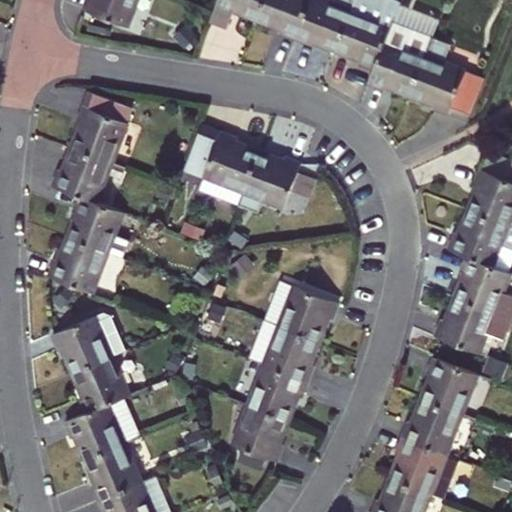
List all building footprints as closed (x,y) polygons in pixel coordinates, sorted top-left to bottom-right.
[(135,26),(145,0),(97,0),(94,10),(135,26)] [(274,0),(227,0),(219,22),(236,28),(242,11),(266,21),(274,0)] [(274,0),(266,21),(290,30),(289,34),(305,40),(320,0),(274,0)] [(326,0),(320,0),(305,40),(320,46),(321,43),(344,52),(365,0),(343,0),(341,6),(326,0)] [(378,0),(365,0),(344,52),(368,61),(366,64),(383,71),(402,23),(405,15),(407,11),(378,0)] [(411,17),(405,15),(402,23),(408,25),(411,17)] [(402,23),(383,71),(377,86),(392,92),(393,88),(418,98),(441,38),(408,25),(402,23)] [(463,47),(441,38),(418,98),(440,107),(439,111),(474,125),(492,81),(455,66),(463,47)] [(90,127),(80,151),(120,166),(142,110),(99,94),(86,126),(90,127)] [(246,140),(210,126),(193,169),(252,192),(267,154),(244,144),(246,140)] [(68,174),(62,188),(89,199),(104,204),(120,166),(80,151),(71,175),(68,174)] [(292,163),(267,154),(252,192),(293,208),(310,165),(293,159),(292,163)] [(511,176),(511,163),(490,155),(482,175),(508,186),(511,176)] [(480,192),(471,215),(511,232),(511,187),(508,186),(482,175),(476,191),(480,192)] [(104,204),(89,199),(82,215),(86,217),(77,239),(115,254),(130,260),(137,242),(122,236),(131,215),(104,204)] [(511,232),(471,215),(462,238),(458,237),(451,254),(468,261),(492,270),(501,248),(511,253),(511,232)] [(58,278),(99,294),(115,254),(77,239),(68,262),(65,260),(58,278)] [(511,253),(501,248),(492,270),(508,276),(511,266),(511,253)] [(511,300),(503,297),(511,277),(508,276),(492,270),(468,261),(462,277),(466,279),(457,302),(511,325),(511,300)] [(302,287),(286,327),(325,343),(335,319),(339,320),(345,304),(302,287)] [(511,325),(457,302),(447,325),(444,324),(437,339),(479,357),(487,338),(504,345),(511,325)] [(119,356),(133,350),(118,317),(109,313),(59,334),(66,350),(69,348),(80,372),(119,356)] [(256,360),(271,366),(314,383),(320,369),(315,368),(325,343),(286,327),(272,321),(256,360)] [(119,356),(80,372),(90,398),(86,399),(93,414),(113,405),(136,396),(119,356)] [(460,418),(477,377),(434,360),(426,378),(430,379),(421,402),(460,418)] [(271,366),(255,406),(294,421),(304,396),(308,398),(314,383),(271,366)] [(113,405),(130,444),(153,434),(136,395),(136,396),(113,405)] [(445,457),(460,418),(421,402),(411,426),(408,425),(402,439),(445,457)] [(113,405),(93,414),(73,423),(79,439),(83,438),(92,460),(130,444),(113,405)] [(285,444),(294,421),(255,406),(240,446),(247,448),(270,458),(282,462),(289,445),(285,444)] [(399,457),(390,480),(429,496),(442,502),(458,463),(445,457),(402,439),(396,455),(399,457)] [(104,500),(146,482),(130,444),(92,460),(102,483),(98,485),(104,500)] [(247,448),(242,460),(266,469),(270,458),(247,448)] [(146,482),(104,500),(109,511),(177,511),(162,476),(146,482)] [(373,511),(422,511),(429,496),(390,480),(381,504),(377,503),(373,511)]
